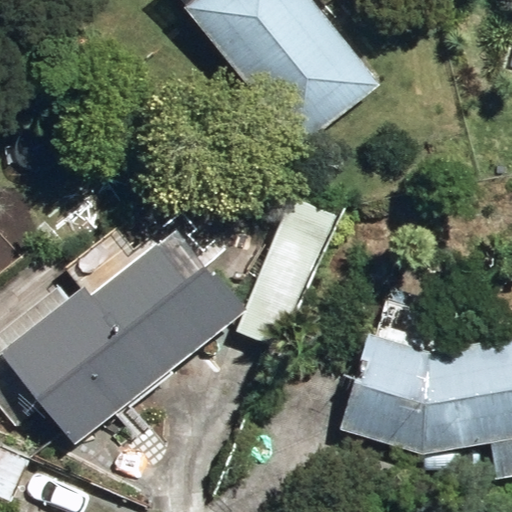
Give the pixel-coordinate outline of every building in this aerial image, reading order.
[(190,0),(181,7),(290,150),(375,84),(310,0),(190,0)] [(281,232),(236,322),(274,340),(318,251),(281,232)] [(75,285),(58,300),(0,347),(0,353),(3,356),(33,395),(66,437),(235,306),(212,277),(192,293),(186,299),(146,248),(86,297),(75,285)] [(368,334),(339,424),(422,451),(478,441),(484,479),(511,473),(511,334),(420,352),(368,334)] [(0,500),(5,503),(25,459),(0,447),(0,500)]
